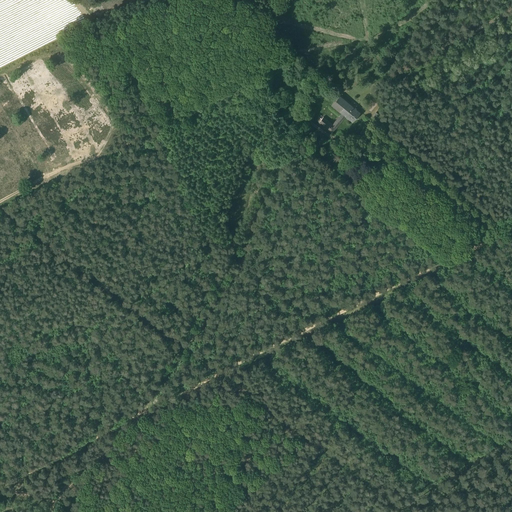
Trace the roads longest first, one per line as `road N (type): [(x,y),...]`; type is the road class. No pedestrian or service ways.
road 1 (track): [(493,233),(140,413)]
road 2 (track): [(140,413),(237,275),(257,208),(309,122)]
road 3 (track): [(511,8),(340,90),(309,122)]
road 4 (track): [(217,373),(403,511)]
road 5 (track): [(140,413),(0,489)]
road 6 (track): [(101,152),(246,97)]
road 7 (track): [(511,434),(399,509)]
road 8 (track): [(52,511),(140,413)]
